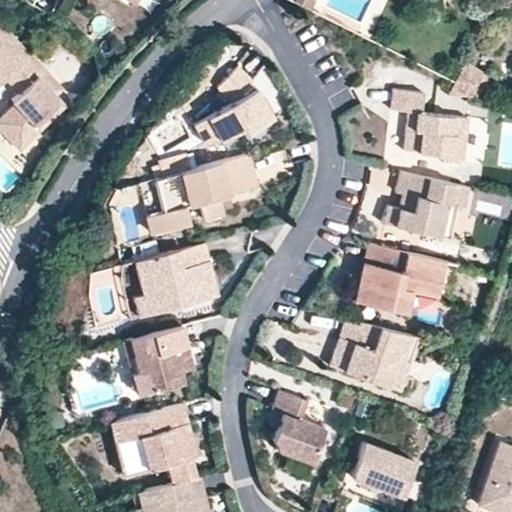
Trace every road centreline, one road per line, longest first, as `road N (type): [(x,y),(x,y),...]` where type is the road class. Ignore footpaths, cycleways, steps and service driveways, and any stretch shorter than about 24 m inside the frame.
road 1 (residential): [(260,511),(232,414),(234,364),(252,313),(316,208),(329,144),(315,101),(258,0)]
road 2 (residential): [(25,270),(71,181),(162,58),(228,0)]
